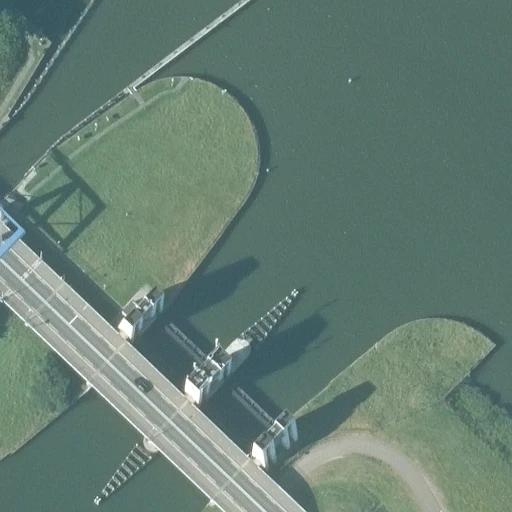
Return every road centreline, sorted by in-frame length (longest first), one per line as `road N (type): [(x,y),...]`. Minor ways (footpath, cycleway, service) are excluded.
road 1 (primary): [(263,511),(0,261)]
road 2 (unclassified): [(433,511),(390,455),(347,445),(306,458),(253,511)]
